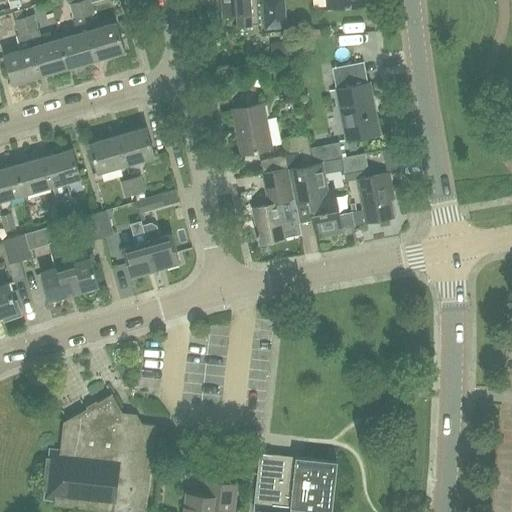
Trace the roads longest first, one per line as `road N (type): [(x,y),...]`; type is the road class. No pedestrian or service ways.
road 1 (residential): [(445,511),(452,247)]
road 2 (residential): [(452,247),(411,0)]
road 3 (residential): [(224,292),(0,361)]
road 4 (residential): [(452,247),(224,292)]
road 5 (residential): [(224,292),(183,73)]
road 6 (residential): [(0,127),(183,73)]
